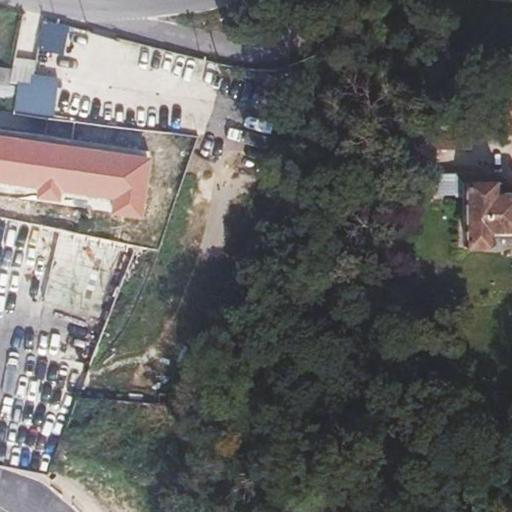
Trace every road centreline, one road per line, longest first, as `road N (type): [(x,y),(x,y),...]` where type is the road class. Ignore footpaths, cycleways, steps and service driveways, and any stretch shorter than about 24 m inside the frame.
road 1 (track): [(303,29),(195,200),(131,366),(97,511)]
road 2 (unclassified): [(322,0),(303,29),(257,52),(99,10)]
